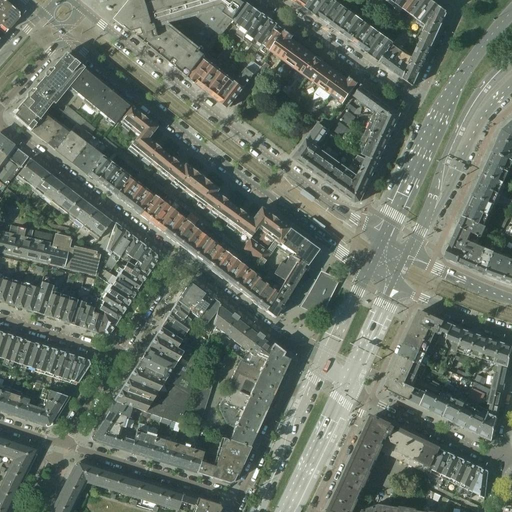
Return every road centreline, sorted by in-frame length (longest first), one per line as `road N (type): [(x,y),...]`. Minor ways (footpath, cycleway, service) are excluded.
road 1 (tertiary): [(63,33),(365,267)]
road 2 (tertiary): [(380,238),(82,10)]
road 3 (residential): [(450,0),(458,12),(413,103),(270,0)]
road 4 (primary): [(511,9),(449,92),(380,238)]
road 5 (residential): [(177,263),(0,125)]
road 6 (residential): [(60,444),(238,500)]
road 7 (residential): [(323,363),(177,263)]
road 8 (trunk): [(427,215),(465,117),(511,63)]
road 9 (primary): [(427,215),(479,121),(511,88)]
road 10 (residential): [(500,459),(368,400)]
road 11 (primary): [(284,511),(347,384)]
road 12 (primary): [(313,387),(257,511)]
road 13 (residential): [(394,283),(511,334)]
road 14 (residential): [(314,511),(368,400)]
road 15 (residential): [(115,357),(0,318)]
